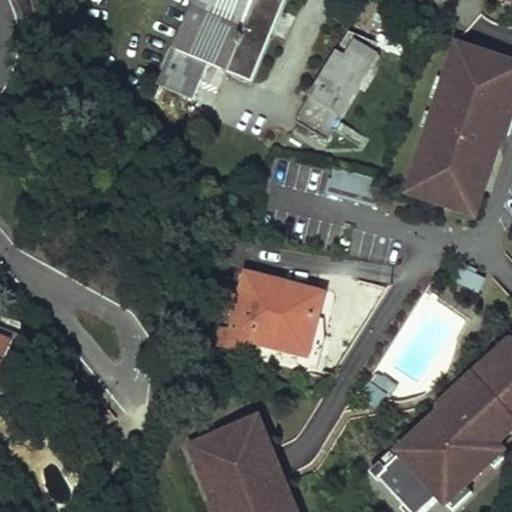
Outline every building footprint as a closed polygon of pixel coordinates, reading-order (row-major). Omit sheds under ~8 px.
[(290,0),(195,0),(159,90),(196,106),(211,71),(254,89),(290,0)] [(379,57),(356,44),(346,61),(337,56),(296,128),(328,145),(379,57)] [(471,53),(459,49),(448,79),(457,82),(463,63),(468,64),(471,53)] [(422,202),(461,215),(466,200),(481,205),(486,189),(485,188),(496,153),(497,150),(496,148),(494,146),(493,144),(492,143),(494,136),(499,138),(503,125),(509,128),(511,120),(511,67),(471,53),(468,64),(463,63),(457,82),(448,79),(447,84),(439,106),(438,110),(439,110),(436,119),(431,135),(420,167),(419,167),(414,182),(427,186),(422,202)] [(439,106),(447,84),(439,81),(432,103),(439,106)] [(436,119),(428,116),(422,132),(431,135),(436,119)] [(509,128),(503,125),(499,138),(505,140),(509,128)] [(375,180),(329,169),(327,180),(324,179),(320,195),(374,208),(378,191),(372,190),(375,180)] [(427,186),(414,182),(409,197),(422,202),(427,186)] [(481,205),(466,200),(461,215),(476,220),(481,205)] [(463,263),(455,279),(458,280),(456,283),(480,294),(487,279),(477,274),(479,270),(463,263)] [(323,295),(243,276),(224,348),(247,355),(249,346),(308,360),(323,295)] [(0,394),(7,397),(15,379),(4,373),(17,343),(4,337),(5,332),(0,329),(0,394)] [(386,473),(378,480),(407,511),(425,511),(439,499),(446,506),(466,488),(479,476),(481,474),(490,465),(487,461),(500,449),(497,446),(511,431),(511,355),(511,356),(505,361),(489,376),(490,377),(475,391),(474,389),(458,404),(452,410),(452,411),(451,412),(450,413),(450,414),(450,415),(450,416),(450,417),(451,418),(443,426),(439,422),(435,425),(425,435),(423,433),(413,442),(399,455),(401,457),(396,462),(385,472),(386,473)] [(499,355),(452,398),(458,404),(474,389),(475,391),(490,377),(489,376),(505,361),(499,355)] [(387,384),(381,380),(376,376),(360,395),(376,409),(383,400),(385,398),(379,393),(387,384)] [(384,377),(381,380),(387,384),(379,393),(385,398),(383,400),(388,402),(398,389),(384,377)] [(435,425),(429,418),(409,436),(413,442),(423,433),(425,435),(435,425)] [(264,438),(258,423),(245,429),(251,443),(264,438)] [(251,443),(245,429),(204,445),(210,460),(196,465),(203,481),(204,480),(215,507),(218,506),(220,511),(293,511),(284,489),(281,480),(279,480),(269,454),(270,453),(264,438),(251,443)] [(210,460),(204,445),(191,450),(196,465),(210,460)] [(510,460),(500,449),(487,461),(490,465),(497,472),(510,460)] [(396,462),(390,455),(368,474),(376,482),(378,480),(386,473),(385,472),(396,462)] [(466,488),(446,506),(451,511),(452,511),(472,495),(466,488)]
